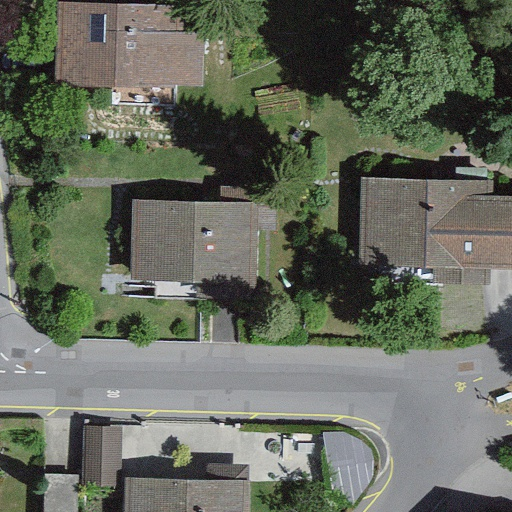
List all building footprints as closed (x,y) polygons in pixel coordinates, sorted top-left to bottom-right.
[(189,5),(72,4),(71,77),(205,79),(205,36),(188,36),(189,5)] [(511,197),(501,197),(501,181),(376,179),(375,258),(446,258),(446,278),(500,278),(501,260),(511,259),(511,197)] [(264,203),(146,201),(145,274),(211,275),(211,292),(263,293),(264,203)] [(84,423),(83,483),(122,484),(123,424),(84,423)] [(321,431),(332,482),(351,507),(369,481),(373,456),(359,435),(321,431)] [(77,511),(79,473),(47,472),(46,511),(77,511)] [(249,511),(250,476),(125,474),(124,511),(249,511)]
